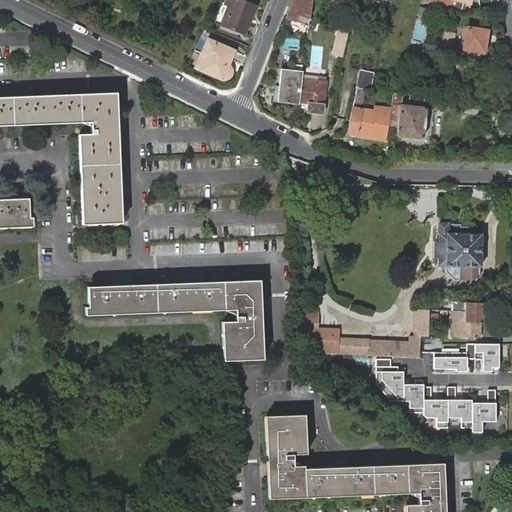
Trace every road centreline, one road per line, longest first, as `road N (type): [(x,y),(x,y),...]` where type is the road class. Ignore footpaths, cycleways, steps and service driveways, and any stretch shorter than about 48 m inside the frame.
road 1 (residential): [(234,116),(310,153),(387,175),(511,177)]
road 2 (residential): [(0,1),(234,116)]
road 3 (residential): [(234,116),(281,0)]
